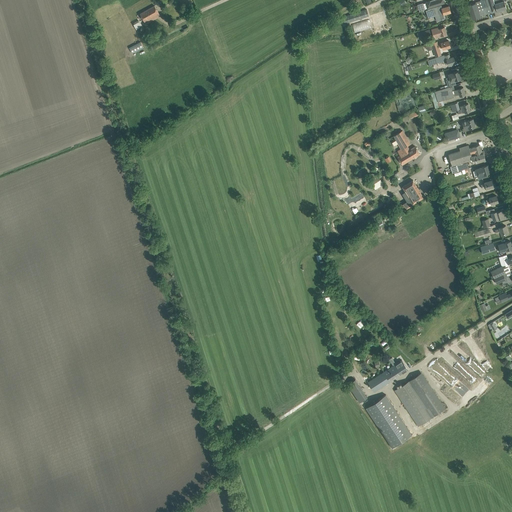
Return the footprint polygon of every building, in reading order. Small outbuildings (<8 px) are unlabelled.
[(434,0),(430,1),(430,0),(425,2),(427,8),(444,3),(443,0),(434,0)] [(476,3),(468,5),(470,11),(489,5),(487,0),(480,0),(482,3),(477,5),(476,3)] [(487,0),(489,5),(491,12),(492,12),(491,12),(497,10),(497,12),(500,11),(501,9),(506,8),(503,0),(504,0),(505,1),(507,0),(487,0)] [(146,24),(160,16),(155,5),(140,13),(146,24)] [(449,6),(444,7),(442,8),(441,5),(429,9),(426,10),(428,16),(430,15),(431,17),(436,15),(438,21),(445,18),(444,14),(451,12),(449,6)] [(489,5),(470,11),(472,18),(491,12),(489,5)] [(367,9),(345,15),(346,18),(343,19),(344,23),(347,22),(347,23),(369,16),(367,9)] [(439,27),(432,29),(434,38),(441,35),(439,28),(439,27)] [(429,29),(417,33),(419,39),(431,35),(429,29)] [(437,41),(432,43),(431,43),(436,56),(441,55),(439,48),(442,47),(443,49),(450,46),(449,40),(438,44),(437,41)] [(442,56),(428,60),(429,65),(443,61),(443,60),(446,59),(448,65),(456,63),(454,57),(450,58),(449,54),(442,56)] [(458,71),(453,72),(448,74),(451,83),(459,80),(458,78),(460,78),(458,71)] [(435,91),(430,93),(435,108),(443,105),(442,100),(454,96),(454,95),(452,91),(452,90),(451,87),(451,86),(448,87),(435,91)] [(453,90),(452,91),(454,95),(457,94),(459,94),(460,96),(465,94),(463,87),(458,89),(453,90)] [(468,103),(463,105),(462,105),(460,106),(461,109),(460,109),(457,103),(450,105),(452,112),(457,110),(458,114),(465,112),(470,110),(468,103)] [(417,110),(408,114),(410,119),(419,115),(417,110)] [(466,119),(462,121),(464,128),(462,128),(463,132),(469,130),(468,126),(469,128),(475,126),(475,125),(476,125),(475,122),(474,122),(473,118),(467,120),(466,119)] [(403,130),(397,133),(400,136),(402,141),(406,147),(411,143),(403,130)] [(450,134),(450,131),(445,133),(447,140),(460,136),(459,131),(450,134)] [(398,143),(401,148),(398,150),(400,154),(397,156),(402,164),(413,158),(408,150),(406,147),(402,141),(398,143)] [(460,151),(449,154),(452,165),(450,166),(452,173),(460,170),(464,169),(467,168),(469,167),(468,162),(463,164),(460,164),(460,163),(463,162),(472,159),(471,156),(475,154),(476,155),(483,153),(485,153),(484,150),(481,151),(480,145),(472,147),(472,146),(471,147),(472,147),(469,148),(468,145),(460,148),(460,150),(460,151)] [(420,154),(415,146),(408,150),(413,158),(420,154)] [(475,154),(471,156),(472,159),(474,158),(475,162),(478,161),(481,161),(485,159),(483,153),(476,155),(475,154)] [(488,164),(481,166),(481,167),(476,169),(476,170),(473,171),(476,179),(479,178),(479,179),(488,176),(487,173),(490,172),(488,168),(490,168),(488,164)] [(413,180),(402,187),(412,203),(423,197),(413,180)] [(492,180),(487,181),(484,182),(485,183),(481,184),(482,188),(486,187),(486,188),(494,186),(492,180)] [(469,193),(471,198),(480,194),(477,186),(472,188),(473,191),(469,193)] [(489,199),(486,200),(487,203),(486,203),(487,206),(492,205),(491,204),(498,202),(496,195),(489,198),(489,199)] [(494,208),(489,210),(486,211),(487,215),(492,213),(493,219),(497,218),(497,219),(503,217),(501,210),(496,212),(496,211),(495,211),(494,208)] [(488,219),(482,220),(484,227),(490,225),(488,219)] [(384,224),(382,220),(370,226),(373,231),(377,228),(384,224)] [(506,225),(501,227),(499,227),(500,229),(495,230),(496,233),(501,232),(502,235),(508,233),(506,225)] [(489,228),(474,232),(476,237),(479,236),(479,237),(491,233),(489,228)] [(511,246),(510,241),(498,244),(500,251),(511,247),(511,246)] [(487,244),(480,246),(483,254),(490,252),(487,244)] [(491,271),(494,278),(503,274),(505,273),(504,268),(502,265),(491,271)] [(503,274),(494,278),(497,283),(505,279),(503,274)] [(499,295),(495,298),(497,303),(502,301),(511,296),(511,290),(511,291),(511,292),(507,295),(506,292),(499,295)] [(401,359),(393,364),(400,375),(408,369),(401,359)] [(384,371),(368,381),(374,391),(399,375),(400,375),(393,364),(384,371)] [(445,408),(422,372),(395,390),(418,425),(445,408)] [(359,402),(367,399),(358,382),(351,386),(359,402)] [(392,447),(412,434),(386,394),(366,407),(392,447)]
